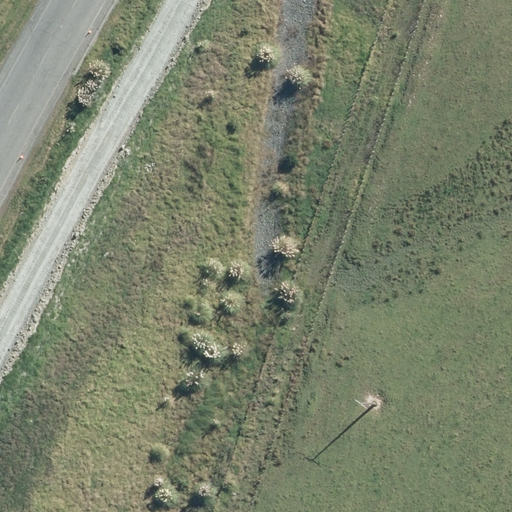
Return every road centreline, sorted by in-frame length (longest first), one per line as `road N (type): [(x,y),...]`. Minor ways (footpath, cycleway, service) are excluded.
road 1 (track): [(229,511),(404,0)]
road 2 (trunk): [(75,0),(0,132)]
road 3 (unclassified): [(0,108),(65,0)]
